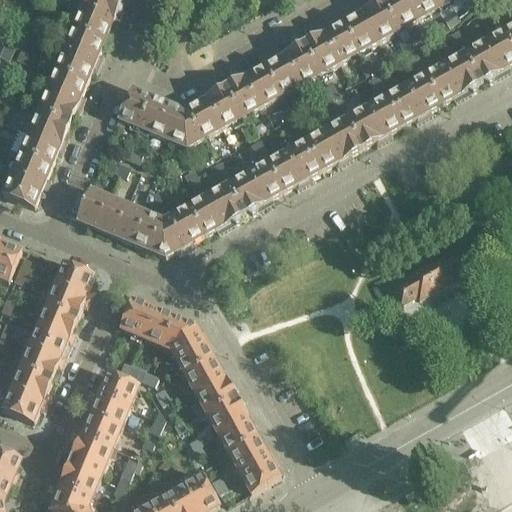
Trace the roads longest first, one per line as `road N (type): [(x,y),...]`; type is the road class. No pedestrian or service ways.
road 1 (residential): [(511,107),(212,263),(188,293)]
road 2 (residential): [(128,65),(181,87),(351,0)]
road 3 (residential): [(188,293),(318,494)]
road 4 (tertiary): [(318,494),(511,385)]
road 5 (residential): [(49,457),(126,271)]
road 6 (residential): [(50,238),(128,65)]
